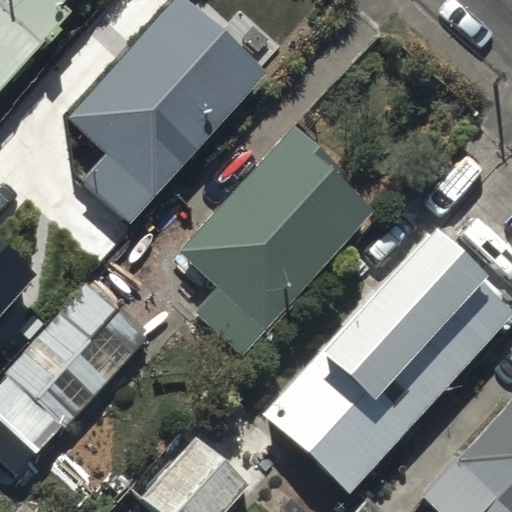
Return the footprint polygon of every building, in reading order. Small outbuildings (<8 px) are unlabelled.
[(58,20),(75,0),(0,0),(0,110),(71,31),(58,20)] [(265,90),(182,11),(70,134),(109,169),(88,192),(133,233),(265,90)] [(376,225),(293,146),(178,266),(213,299),(192,320),(240,366),(376,225)] [(509,328),(428,253),(267,428),(348,502),(509,328)] [(0,255),(0,310),(27,279),(0,255)] [(143,351),(80,295),(0,382),(0,487),(10,497),(35,470),(25,461),(50,434),(58,442),(74,425),(47,400),(58,388),(85,413),(102,395),(76,372),(98,348),(124,371),(143,351)] [(511,511),(511,410),(417,509),(420,511),(511,511)] [(232,511),(245,498),(198,453),(143,511),(232,511)]
